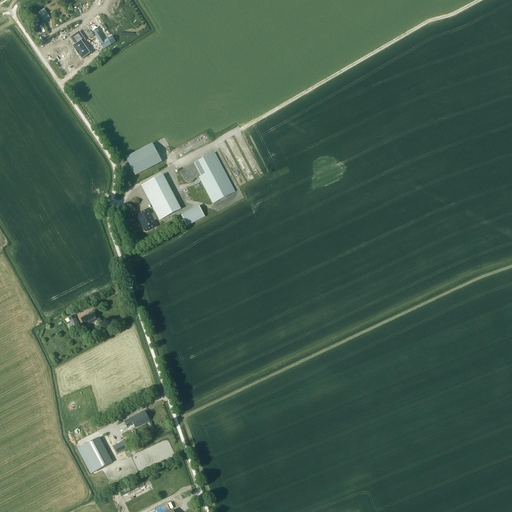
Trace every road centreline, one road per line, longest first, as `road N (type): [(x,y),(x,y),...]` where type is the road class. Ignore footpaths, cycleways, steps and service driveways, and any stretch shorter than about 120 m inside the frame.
road 1 (unclassified): [(207,511),(111,231),(114,165),(9,9)]
road 2 (track): [(111,204),(423,25),(481,0)]
